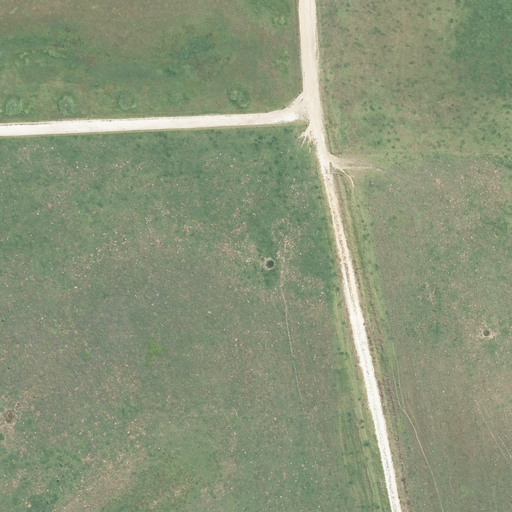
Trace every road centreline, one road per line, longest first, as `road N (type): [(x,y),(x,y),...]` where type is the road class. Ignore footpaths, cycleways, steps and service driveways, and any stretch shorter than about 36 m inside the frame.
road 1 (track): [(326,0),(397,511)]
road 2 (track): [(0,121),(340,99)]
